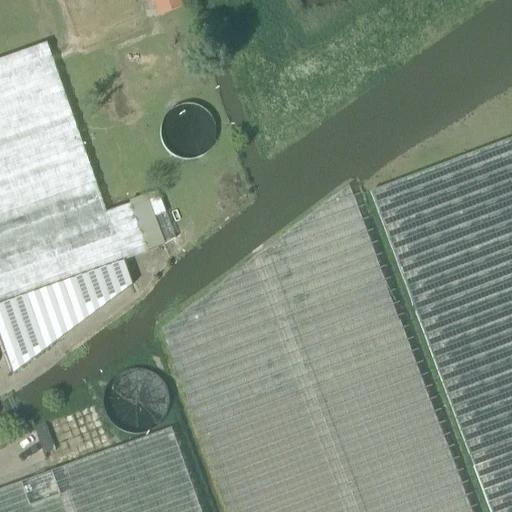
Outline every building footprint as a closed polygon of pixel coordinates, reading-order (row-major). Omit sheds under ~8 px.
[(177,0),(151,0),(157,15),(180,7),(177,0)] [(44,44),(0,59),(0,305),(120,263),(146,253),(149,258),(165,251),(162,243),(174,239),(156,192),(147,195),(132,201),(127,202),(128,205),(104,213),(44,44)] [(511,511),(511,139),(369,194),(414,313),(488,511),(511,511)] [(468,511),(347,187),(160,329),(228,511),(468,511)] [(0,345),(10,375),(129,287),(120,263),(0,305),(0,345)] [(199,511),(170,430),(0,491),(0,511),(199,511)]
